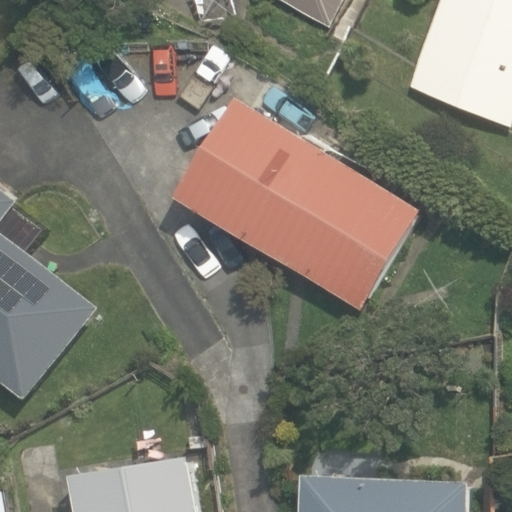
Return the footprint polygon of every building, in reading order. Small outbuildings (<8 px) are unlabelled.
[(288,0),(336,27),(349,0),(288,0)] [(511,123),(511,0),(445,0),(415,84),(511,123)] [(367,308),(430,204),(247,90),(183,191),(367,308)] [(29,195),(0,172),(0,373),(30,398),(105,305),(34,246),(52,226),(23,203),(29,195)] [(207,511),(197,450),(78,469),(86,511),(207,511)] [(476,511),(478,477),(310,469),(308,511),(476,511)]
